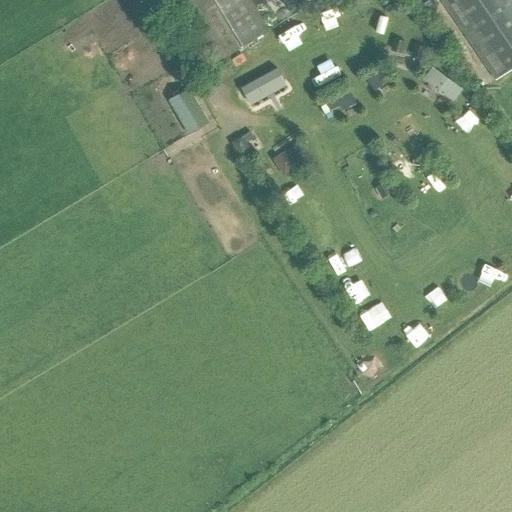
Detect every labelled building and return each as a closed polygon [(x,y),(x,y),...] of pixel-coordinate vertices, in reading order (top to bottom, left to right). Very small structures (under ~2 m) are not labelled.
[(250,0),(181,0),(180,1),(219,68),(272,36),(250,0)] [(511,0),(442,0),(496,80),(504,75),(511,69),(511,0)] [(129,17),(120,23),(130,39),(139,32),(129,17)] [(404,42),(394,39),(391,51),(401,53),(404,42)] [(425,47),(415,44),(411,56),(421,59),(425,47)] [(287,85),(277,68),(241,87),(251,105),(287,85)] [(366,78),(373,88),(386,79),(379,69),(366,78)] [(430,84),(421,100),(455,118),(464,102),(430,84)] [(189,134),(209,122),(189,88),(169,100),(189,134)] [(355,101),(350,90),(335,97),(340,108),(355,101)] [(351,105),(337,111),(345,128),(359,121),(351,105)] [(250,130),(231,142),(241,158),(252,151),(246,143),(255,137),(250,130)] [(284,176),(312,158),(301,140),(273,159),(284,176)] [(194,175),(229,250),(250,240),(215,165),(194,175)]
